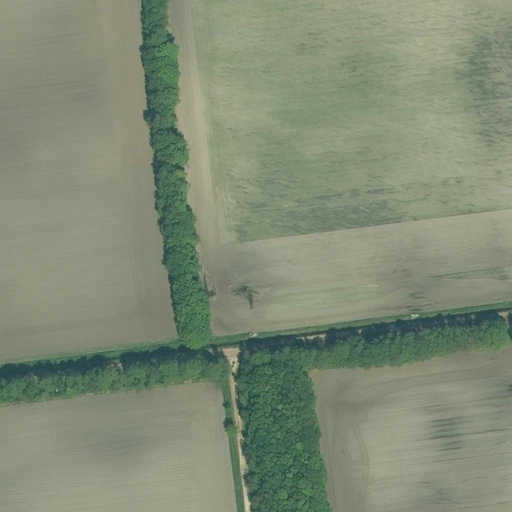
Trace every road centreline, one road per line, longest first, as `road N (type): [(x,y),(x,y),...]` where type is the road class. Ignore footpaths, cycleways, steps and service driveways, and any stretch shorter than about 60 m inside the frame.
road 1 (track): [(511,319),(232,356)]
road 2 (track): [(232,356),(0,384)]
road 3 (track): [(249,511),(232,356)]
